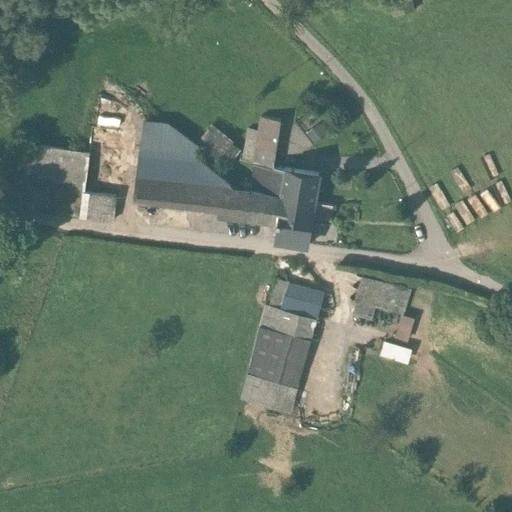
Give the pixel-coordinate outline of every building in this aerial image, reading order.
[(125,203),(266,227),(266,220),(270,170),(278,122),(259,117),(256,131),(247,131),(241,164),(253,168),(250,192),(232,189),(200,163),(197,150),(195,148),(164,124),(141,122),(125,203)] [(212,125),(195,148),(197,150),(226,167),(238,150),(212,125)] [(18,212),(114,226),(115,199),(82,195),(88,156),(25,147),(18,212)] [(312,224),(319,177),(270,170),(266,220),(312,224)] [(309,251),(312,224),(266,220),(266,227),(268,247),(309,251)] [(410,294),(357,279),(351,317),(372,325),(377,309),(400,316),(392,340),(405,344),(412,320),(404,318),(410,294)] [(239,401),(289,417),(317,295),(273,281),(256,327),(239,401)] [(409,365),(413,349),(384,342),(380,357),(409,365)]
